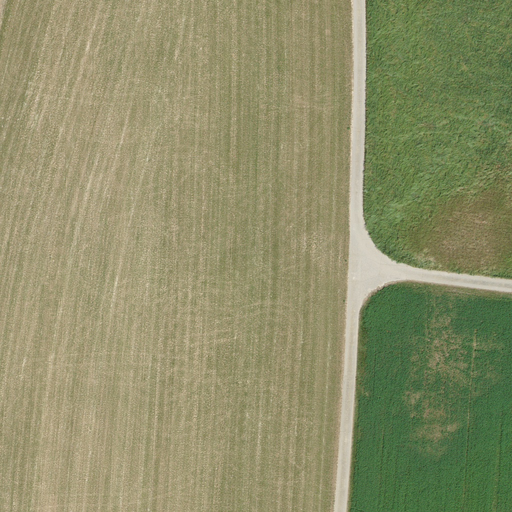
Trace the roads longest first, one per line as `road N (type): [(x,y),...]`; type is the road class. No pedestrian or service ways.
road 1 (track): [(357,0),(357,266),(511,286)]
road 2 (track): [(357,266),(340,511)]
